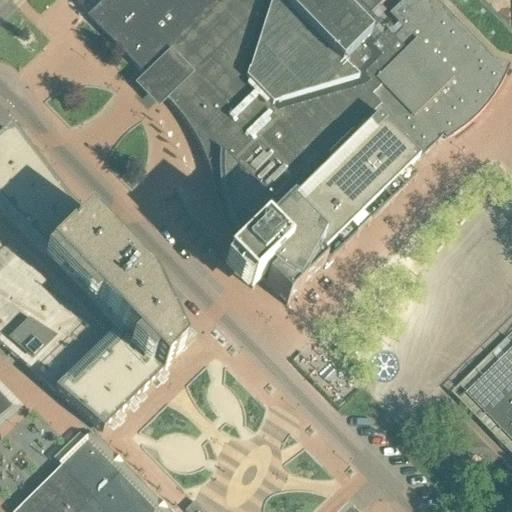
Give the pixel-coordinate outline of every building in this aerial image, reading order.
[(260,284),(283,307),(357,239),(349,230),(376,205),(425,157),(443,140),(446,144),(453,139),(460,134),(468,128),(473,124),(480,117),(483,113),(488,107),(493,99),(501,88),(506,77),(509,69),(492,62),(430,0),(408,0),(389,19),(403,33),(393,42),(371,19),(389,0),(108,0),(87,21),(115,50),(146,81),(147,80),(153,86),(167,100),(164,103),(173,112),(181,122),(191,136),(199,151),(204,163),(209,177),(211,183),(214,197),(217,210),(220,218),(222,226),(225,232),(231,243),(239,256),(226,270),(250,294),(260,284)] [(126,269),(109,251),(100,242),(102,242),(103,241),(104,241),(105,240),(105,239),(106,239),(106,238),(107,237),(107,236),(107,235),(107,234),(106,232),(106,231),(105,230),(104,230),(103,229),(102,229),(101,228),(99,228),(98,228),(97,229),(96,229),(95,230),(94,231),(94,232),(93,233),(93,234),(93,235),(46,187),(8,136),(2,141),(0,143),(0,349),(10,358),(99,435),(100,435),(197,341),(196,341),(167,310),(164,313),(149,297),(151,294),(126,269)] [(511,443),(511,355),(468,398),(511,443)] [(0,511),(0,422),(14,412),(0,397),(0,511)] [(151,511),(94,453),(91,455),(83,455),(80,453),(60,473),(28,503),(33,509),(32,511),(151,511)]
